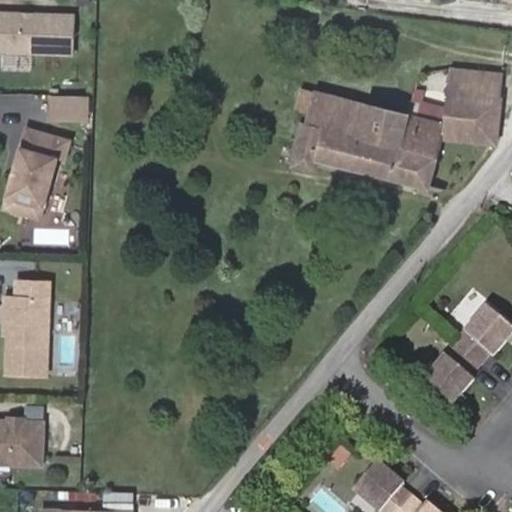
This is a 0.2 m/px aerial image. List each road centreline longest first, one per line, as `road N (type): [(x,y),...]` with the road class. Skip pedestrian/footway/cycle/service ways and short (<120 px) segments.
road 1 (residential): [(332,365),(511,147)]
road 2 (residential): [(332,365),(448,464),(511,440)]
road 3 (residential): [(209,511),(332,365)]
